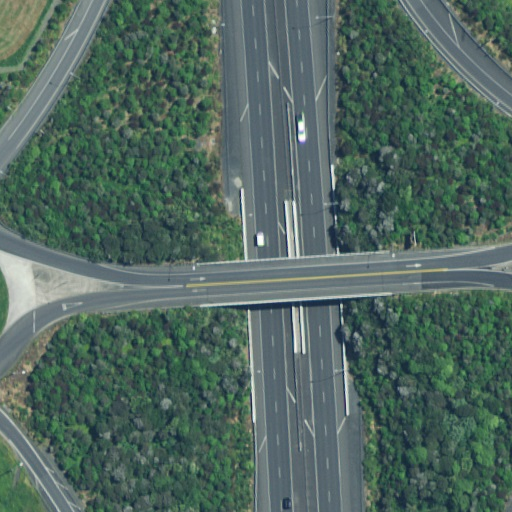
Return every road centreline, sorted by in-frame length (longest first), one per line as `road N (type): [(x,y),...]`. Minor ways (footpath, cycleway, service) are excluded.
road 1 (motorway): [(295,0),(331,511)]
road 2 (motorway): [(282,511),(250,0)]
road 3 (primary): [(433,270),(183,284)]
road 4 (primary): [(183,284),(47,315),(0,355)]
road 5 (primary): [(0,241),(83,268),(183,284)]
road 6 (motorway): [(0,159),(98,0)]
road 7 (motorway): [(415,0),(471,69),(511,102)]
